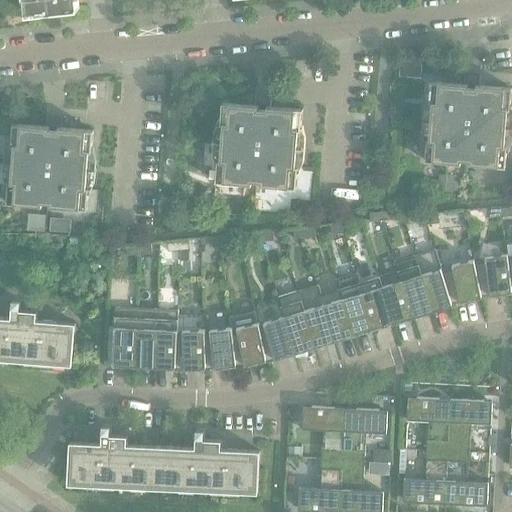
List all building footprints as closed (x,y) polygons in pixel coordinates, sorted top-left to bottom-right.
[(25,0),(27,14),(81,9),(80,1),(79,0),(25,0)] [(505,146),(507,109),(510,110),(511,88),(478,86),(478,83),(476,83),(465,82),(465,84),(431,82),(430,103),(432,103),(429,139),(427,139),(425,161),(461,164),(461,160),(470,161),(469,164),(505,167),(507,146),(505,146)] [(295,166),(298,130),(301,131),(302,109),(269,107),(269,104),(256,103),(256,105),(222,103),(220,124),(223,124),(220,160),(217,160),(216,182),(252,184),(252,181),(260,182),(260,185),(296,188),(298,167),(295,166)] [(86,188),(89,152),(92,152),(93,130),(60,128),(60,125),(47,124),(47,127),(13,124),(11,145),(14,146),(11,182),(8,181),(7,203),(43,206),(43,202),(51,203),(51,206),(87,209),(89,188),(86,188)] [(460,191),(461,182),(454,181),(454,176),(439,174),(437,190),(453,192),(453,190),(460,191)] [(511,216),(511,207),(501,208),(502,217),(511,216)] [(502,217),(501,208),(488,210),(489,219),(502,217)] [(395,219),(395,211),(394,211),(382,212),(383,221),(395,219)] [(383,221),(382,212),(369,213),(370,222),(383,221)] [(41,231),(42,215),(29,214),(28,230),(41,231)] [(439,224),(438,215),(428,216),(429,225),(439,224)] [(429,225),(428,216),(417,217),(418,226),(429,225)] [(353,233),(352,224),(341,225),(344,233),(353,233)] [(344,233),(341,225),(330,226),(331,235),(344,233)] [(315,236),(314,228),(302,229),(303,238),(315,236)] [(303,238),(302,229),(294,230),(295,239),(303,238)] [(274,241),(273,232),(262,233),(263,242),(274,241)] [(263,242),(262,233),(252,234),(253,243),(263,242)] [(229,245),(228,236),(220,237),(221,246),(229,245)] [(221,246),(220,237),(211,238),(212,247),(221,246)] [(189,250),(188,241),(177,242),(178,251),(189,250)] [(178,251),(177,242),(167,243),(168,252),(178,251)] [(152,253),(151,244),(138,246),(139,255),(152,253)] [(139,255),(138,246),(126,247),(127,256),(139,255)] [(481,297),(473,260),(452,264),(453,268),(442,271),(435,249),(434,250),(451,305),(472,300),(472,298),(480,296),(480,297),(481,297)] [(451,305),(434,250),(415,256),(432,312),(443,308),(442,306),(450,304),(450,305),(451,305)] [(511,292),(506,254),(485,257),(486,261),(474,262),(474,260),(473,260),(481,297),(502,294),(502,292),(510,291),(510,292),(511,292)] [(432,312),(415,256),(395,261),(412,316),(420,313),(421,315),(432,312)] [(412,316),(395,261),(394,262),(397,271),(378,277),(393,323),(403,320),(403,318),(412,316)] [(373,327),(356,273),(336,279),(354,335),(364,332),(364,330),(373,327)] [(393,323),(378,277),(360,283),(357,273),(356,273),(373,327),(381,325),(382,327),(393,323)] [(354,335),(336,279),(339,289),(321,294),(318,285),(317,285),(334,339),(342,337),(343,339),(354,335)] [(334,339),(317,285),(297,291),(315,347),(326,344),(325,342),(334,339)] [(315,347),(297,291),(278,297),(295,351),(303,349),(304,351),(315,347)] [(295,351),(278,297),(277,297),(283,316),(264,322),(265,326),(260,327),(259,322),(257,323),(266,362),(287,356),(286,354),(295,351)] [(72,365),(76,323),(57,322),(56,327),(44,326),(44,323),(36,322),(37,311),(20,310),(21,300),(13,300),(11,323),(0,322),(0,354),(8,356),(8,360),(40,362),(41,358),(54,359),(53,364),(72,365)] [(134,365),(137,308),(115,307),(112,366),(125,366),(125,364),(134,365)] [(154,368),(157,309),(137,308),(134,365),(143,365),(143,367),(154,368)] [(174,370),(177,310),(157,309),(154,368),(165,368),(166,366),(174,366),(174,370)] [(205,370),(204,330),(182,330),(183,334),(177,335),(178,310),(177,310),(174,370),(196,369),(196,367),(204,367),(204,370),(205,370)] [(266,362),(257,323),(237,327),(238,331),(232,332),(232,327),(231,327),(236,368),(257,363),(256,361),(264,359),(265,363),(266,362)] [(236,368),(231,327),(210,330),(210,334),(205,334),(205,329),(204,330),(205,370),(227,367),(226,365),(234,364),(235,368),(236,368)] [(447,451),(450,399),(417,397),(417,399),(408,399),(407,420),(427,421),(426,450),(447,451)] [(469,452),(471,423),(491,424),(492,403),(484,403),(484,400),(450,399),(447,451),(469,452)] [(342,460),(344,408),(312,406),(312,408),(303,408),(302,429),(322,430),(321,459),(342,460)] [(364,461),(365,432),(386,433),(387,412),(379,412),(379,410),(344,408),(342,460),(364,461)] [(163,488),(165,446),(147,445),(147,451),(134,450),(134,447),(127,446),(127,436),(110,435),(110,425),(103,425),(101,449),(89,448),(89,443),(70,442),(68,484),(87,485),(87,480),(100,481),(100,485),(132,487),(132,483),(145,483),(145,487),(163,488)] [(258,493),(260,451),(241,450),(241,455),(228,455),(228,451),(221,451),(221,440),(204,439),(204,430),(196,429),(195,453),(183,453),(183,447),(165,446),(163,488),(181,489),(181,485),(194,485),(194,490),(226,491),(226,487),(239,488),(239,492),(258,493)] [(416,457),(416,449),(407,449),(407,457),(416,457)] [(445,504),(447,451),(426,450),(424,479),(404,478),(403,499),(412,500),(411,502),(445,504)] [(468,481),(469,452),(447,451),(445,504),(478,505),(479,503),(487,503),(488,482),(468,481)] [(327,511),(339,511),(342,460),(321,459),(319,488),(299,487),(298,508),(307,509),(307,511),(327,511)] [(363,490),(364,461),(342,460),(339,511),(382,511),(383,491),(363,490)]
